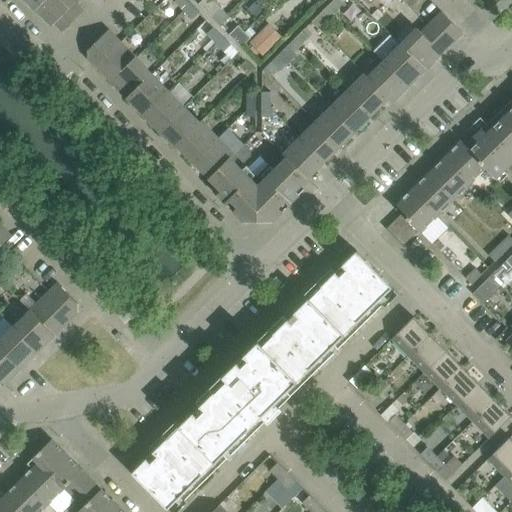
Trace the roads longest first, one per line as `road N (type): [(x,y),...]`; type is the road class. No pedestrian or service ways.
road 1 (residential): [(259,268),(0,5)]
road 2 (residential): [(195,511),(421,290)]
road 3 (residential): [(165,361),(0,191)]
road 4 (residential): [(333,198),(469,60),(500,50)]
road 5 (residential): [(153,511),(52,409)]
road 6 (residential): [(165,361),(259,268)]
road 7 (residential): [(511,385),(421,290)]
road 8 (residential): [(421,290),(333,198)]
road 9 (residential): [(52,409),(127,395),(165,361)]
